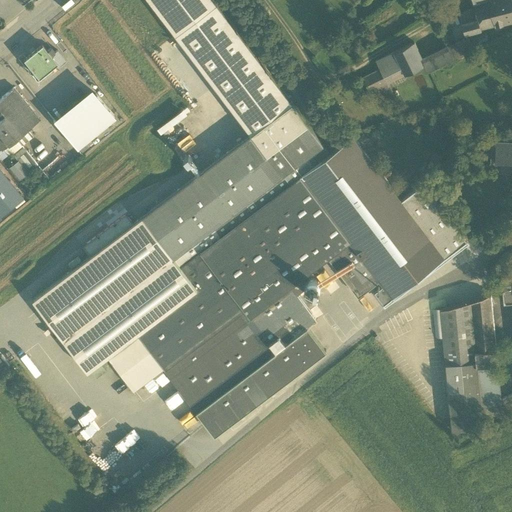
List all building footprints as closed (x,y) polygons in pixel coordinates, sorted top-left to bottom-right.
[(215,0),(151,0),(252,133),(293,102),(215,0)] [(494,25),(495,26),(511,21),(511,3),(511,0),(492,0),(488,1),(488,2),(494,25)] [(494,25),(488,2),(474,5),(475,9),(459,13),(465,33),(481,29),(481,28),(494,25)] [(467,37),(448,47),(453,59),(473,49),(467,37)] [(404,74),(423,64),(419,57),(412,42),(393,51),(397,59),(404,74)] [(38,77),(56,63),(57,62),(51,55),(55,52),(51,47),(47,50),(42,44),(23,59),(29,66),(29,70),(32,70),(32,73),(35,74),(38,77)] [(427,72),(453,59),(448,47),(447,44),(419,57),(423,64),(426,71),(427,72)] [(57,50),(55,52),(51,55),(57,62),(56,63),(59,66),(66,60),(57,50)] [(376,60),(380,67),(397,59),(393,51),(376,60)] [(404,74),(397,59),(380,67),(380,68),(387,82),(395,78),(404,74)] [(369,91),(387,82),(380,68),(362,77),(369,91)] [(397,82),(395,78),(387,82),(369,91),(367,92),(369,96),(397,82)] [(14,86),(0,97),(0,108),(5,114),(21,134),(27,129),(40,119),(14,86)] [(91,88),(53,118),(58,124),(72,113),(67,108),(77,100),(81,105),(96,94),(91,88)] [(53,119),(77,148),(115,117),(96,94),(81,105),(77,100),(67,108),(72,113),(58,124),(53,118),(53,119)] [(331,152),(293,102),(252,133),(143,216),(181,266),(300,176),(300,175),(331,152)] [(0,148),(1,149),(2,150),(4,149),(16,138),(21,134),(5,114),(0,118),(0,148)] [(511,165),(511,160),(495,160),(496,145),(510,146),(511,131),(511,128),(508,128),(508,141),(491,140),(490,164),(511,165)] [(16,138),(21,144),(32,135),(27,129),(21,134),(16,138)] [(437,262),(445,257),(401,199),(353,135),(331,152),(300,175),(300,176),(350,241),(372,270),(380,280),(383,284),(383,285),(392,296),(393,296),(393,297),(413,281),(412,280),(437,261),(437,262)] [(16,138),(4,149),(8,154),(11,151),(14,154),(12,155),(17,161),(10,166),(14,171),(15,171),(20,178),(37,164),(21,144),(16,138)] [(511,146),(510,146),(496,145),(495,160),(511,160),(511,146)] [(0,213),(22,196),(0,169),(0,213)] [(291,286),(329,257),(340,248),(350,241),(300,176),(181,266),(197,288),(137,333),(163,368),(164,368),(243,307),(250,316),(291,286)] [(401,199),(445,257),(454,250),(453,249),(461,243),(462,244),(467,240),(423,182),(401,199)] [(85,244),(93,254),(133,223),(126,213),(85,244)] [(134,390),(163,368),(137,333),(197,288),(181,266),(143,216),(133,223),(93,254),(90,256),(33,299),(88,372),(91,369),(101,362),(108,356),(134,390)] [(362,278),(363,277),(372,270),(350,241),(340,248),(362,278)] [(82,246),(90,256),(93,254),(85,244),(82,246)] [(358,296),(370,287),(363,277),(362,278),(340,248),(329,257),(358,296)] [(380,280),(372,270),(363,277),(370,287),(380,280)] [(504,303),(511,302),(511,275),(501,277),(504,303)] [(311,291),(312,291),(315,290),(317,289),(318,288),(319,286),(319,283),(318,281),(316,279),(314,278),(311,278),(309,279),(307,281),(306,283),(307,286),(307,288),(309,290),(311,291)] [(384,303),(393,296),(392,296),(383,285),(383,284),(377,289),(382,295),(379,297),(384,303)] [(276,350),(269,341),(310,310),(291,286),(250,316),(243,307),(164,368),(197,411),(276,350)] [(472,296),(453,307),(482,359),(501,349),(472,296)] [(316,319),(310,310),(269,341),(276,350),(308,325),(316,319)] [(407,321),(388,336),(463,430),(482,415),(407,321)] [(327,350),(308,325),(276,350),(197,411),(215,435),(327,350)] [(101,362),(91,369),(96,377),(106,369),(101,362)] [(501,402),(499,376),(494,376),(495,380),(488,380),(488,383),(490,383),(490,388),(491,388),(491,397),(487,397),(487,403),(501,402)]
